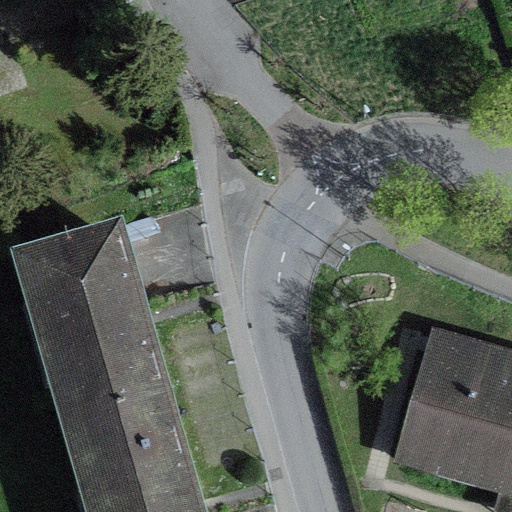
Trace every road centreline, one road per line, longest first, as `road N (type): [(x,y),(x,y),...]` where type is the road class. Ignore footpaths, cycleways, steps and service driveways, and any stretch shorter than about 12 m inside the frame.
road 1 (residential): [(315,197),(283,250),(276,332),(322,511)]
road 2 (residential): [(187,0),(315,197)]
road 3 (residential): [(315,197),(367,165),(418,156),(475,166),(511,183)]
